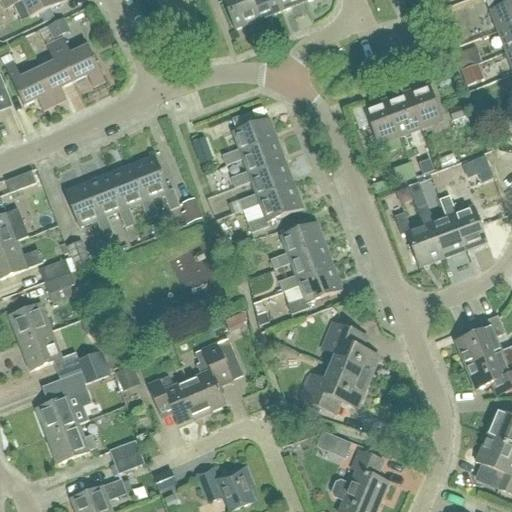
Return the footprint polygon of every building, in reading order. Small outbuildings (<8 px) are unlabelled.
[(8,0),(2,3),(6,11),(23,3),(31,20),(66,3),(64,0),(8,0)] [(259,23),(249,0),(221,0),(235,33),(259,23)] [(249,0),(259,23),(282,14),(277,0),(249,0)] [(277,0),(282,14),(306,4),(304,0),(277,0)] [(511,3),(491,12),(499,34),(511,28),(511,3)] [(0,44),(25,33),(19,20),(0,29),(0,44)] [(511,28),(499,34),(508,55),(511,53),(511,28)] [(64,41),(56,45),(74,84),(88,78),(94,90),(106,85),(89,49),(72,57),(64,41)] [(55,66),(39,74),(56,108),(67,103),(61,90),(74,84),(56,45),(47,49),(55,66)] [(56,108),(39,74),(22,82),(14,65),(5,69),(25,110),(39,103),(44,114),(56,108)] [(0,114),(11,110),(0,80),(0,114)] [(430,88),(408,96),(421,130),(443,122),(430,88)] [(408,96),(386,105),(399,138),(421,130),(408,96)] [(399,138),(386,105),(364,113),(377,147),(399,138)] [(226,169),(243,163),(241,158),(277,144),(268,122),(233,135),(239,153),(223,159),(226,169)] [(235,192),(251,185),(249,180),(285,167),(277,144),(241,158),(243,163),(247,175),(231,182),(235,192)] [(156,159),(132,168),(146,204),(151,202),(163,197),(170,213),(180,209),(173,192),(169,193),(156,159)] [(243,214),(260,208),(258,203),(294,189),(285,167),(249,180),(251,185),(256,198),(239,204),(243,214)] [(132,168),(109,177),(124,213),(129,211),(141,206),(148,222),(157,218),(151,202),(146,204),(132,168)] [(6,184),(10,196),(42,184),(37,173),(6,184)] [(109,177),(87,186),(101,222),(107,220),(119,215),(125,231),(135,227),(129,211),(124,213),(109,177)] [(101,222),(87,186),(65,195),(79,230),(97,223),(103,240),(113,236),(107,220),(101,222)] [(258,203),(260,208),(264,220),(248,226),(252,236),(269,230),(268,225),(302,212),(294,189),(258,203)] [(440,202),(446,219),(451,217),(465,253),(487,245),(474,209),(456,216),(450,199),(440,202)] [(417,211),(424,228),(429,226),(442,262),(465,253),(451,217),(446,219),(434,224),(428,207),(417,211)] [(16,213),(0,219),(0,250),(17,244),(27,240),(16,213)] [(429,226),(424,228),(411,233),(405,216),(394,220),(401,238),(406,236),(419,271),(442,262),(429,226)] [(274,273),(290,266),(289,262),(324,249),(315,226),(280,240),(287,257),(270,264),(274,273)] [(69,248),(78,271),(92,266),(83,243),(69,248)] [(17,244),(0,250),(0,282),(43,266),(38,253),(22,259),(17,244)] [(282,295),(298,289),(297,285),(333,271),(324,249),(289,262),(290,266),(295,279),(278,285),(282,295)] [(66,262),(40,272),(45,285),(71,275),(66,262)] [(297,285),(298,289),(303,301),(287,308),(291,318),(309,311),(307,307),(342,294),(333,271),(297,285)] [(45,285),(49,297),(68,290),(75,287),(71,275),(45,285)] [(9,320),(19,347),(51,335),(41,307),(9,320)] [(457,345),(466,369),(501,355),(495,342),(506,337),(499,320),(477,329),(480,336),(457,345)] [(336,358),(331,371),(369,386),(379,361),(351,349),(357,336),(333,326),(322,352),(336,358)] [(51,335),(19,347),(30,374),(62,362),(51,335)] [(511,350),(501,355),(466,369),(476,393),(500,384),(505,396),(511,393),(511,350)] [(78,364),(81,374),(107,365),(103,355),(78,364)] [(202,378),(188,384),(202,417),(226,407),(219,390),(234,384),(222,356),(197,367),(202,378)] [(81,374),(86,387),(111,378),(107,365),(81,374)] [(369,386),(331,371),(325,384),(311,378),(300,403),(324,413),(330,400),(358,412),(369,386)] [(202,417),(188,384),(175,390),(170,379),(148,389),(160,416),(170,411),(178,428),(202,417)] [(36,413),(46,440),(79,427),(74,414),(92,407),(87,393),(68,400),(36,413)] [(511,419),(498,414),(487,440),(511,450),(511,419)] [(79,427),(46,440),(57,468),(90,455),(89,454),(97,451),(92,439),(84,441),(79,427)] [(511,450),(487,440),(476,466),(504,478),(498,492),(511,498),(511,450)] [(109,454),(114,465),(140,455),(135,445),(109,454)] [(114,465),(118,477),(144,467),(140,455),(114,465)] [(357,475),(351,489),(341,485),(337,487),(333,497),(335,501),(345,505),(341,511),(378,511),(388,487),(377,482),(384,465),(360,455),(352,473),(357,475)] [(222,500),(226,511),(237,511),(256,504),(250,489),(254,487),(246,468),(217,480),(213,471),(196,478),(208,506),(222,500)] [(70,502),(74,511),(112,511),(109,504),(127,497),(121,483),(70,502)]
